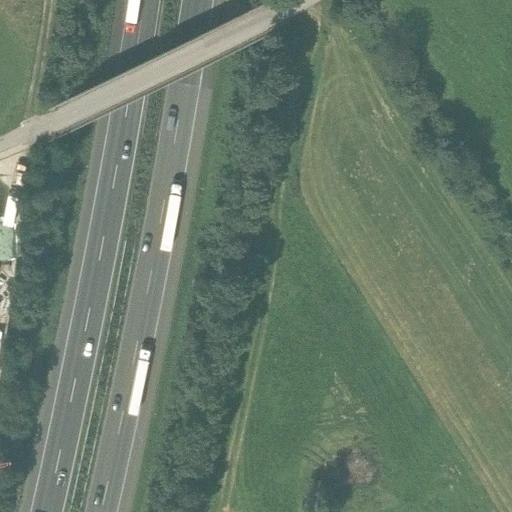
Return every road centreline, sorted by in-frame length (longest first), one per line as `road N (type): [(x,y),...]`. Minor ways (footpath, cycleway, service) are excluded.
road 1 (motorway): [(141,0),(112,194),(46,511)]
road 2 (motorway): [(101,511),(166,196),(195,0)]
